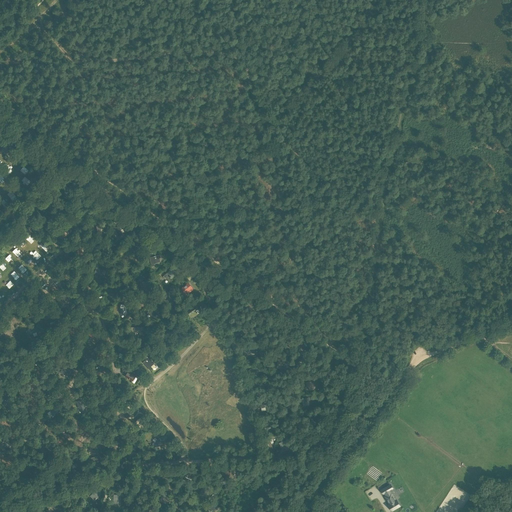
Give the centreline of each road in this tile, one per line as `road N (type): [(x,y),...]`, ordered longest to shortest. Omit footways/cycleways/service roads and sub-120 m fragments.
road 1 (track): [(0,96),(390,395)]
road 2 (unknown): [(267,129),(289,249),(332,332),(398,386)]
road 3 (unknown): [(41,19),(67,56),(83,63),(242,56)]
road 4 (track): [(267,129),(380,212)]
